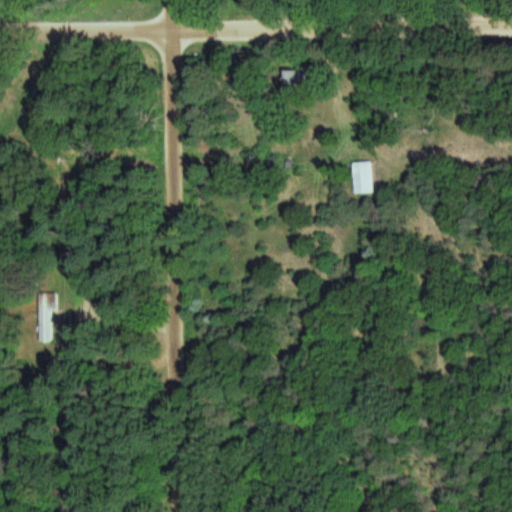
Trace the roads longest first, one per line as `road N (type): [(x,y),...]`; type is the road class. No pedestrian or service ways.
road 1 (residential): [(184,511),(177,0)]
road 2 (residential): [(178,33),(511,24)]
road 3 (residential): [(178,33),(0,33)]
